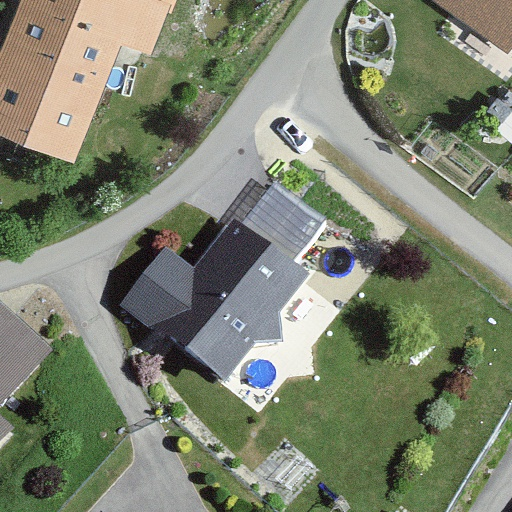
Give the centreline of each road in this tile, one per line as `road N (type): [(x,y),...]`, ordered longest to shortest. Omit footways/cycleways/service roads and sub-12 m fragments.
road 1 (residential): [(0,270),(64,256),(208,167),(283,72)]
road 2 (residential): [(511,263),(334,127),(283,72)]
